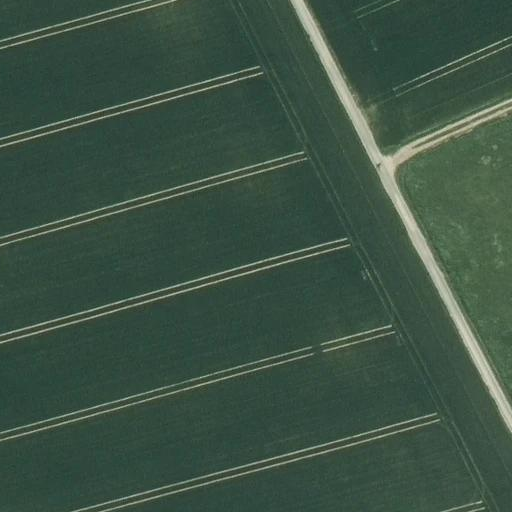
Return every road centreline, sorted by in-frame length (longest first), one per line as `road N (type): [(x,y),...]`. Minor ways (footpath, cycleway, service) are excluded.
road 1 (track): [(511,426),(294,0)]
road 2 (track): [(379,167),(511,108)]
